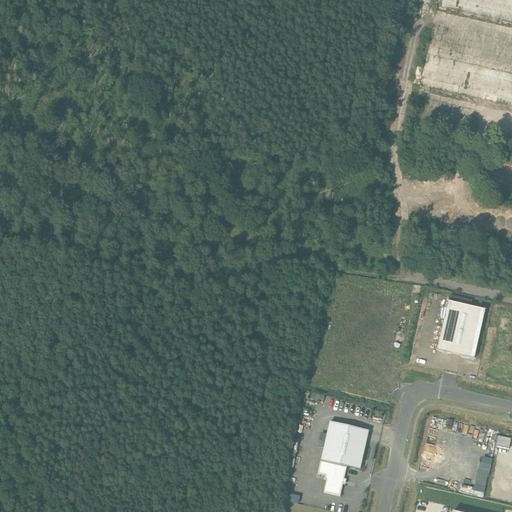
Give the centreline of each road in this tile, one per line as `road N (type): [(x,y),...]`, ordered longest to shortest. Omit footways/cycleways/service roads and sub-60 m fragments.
road 1 (track): [(416,278),(359,271),(304,245),(0,179)]
road 2 (unclassified): [(382,511),(414,394),(511,408)]
road 3 (track): [(421,0),(397,119)]
